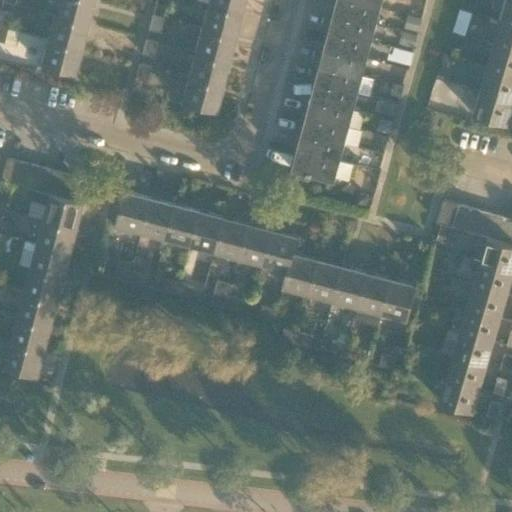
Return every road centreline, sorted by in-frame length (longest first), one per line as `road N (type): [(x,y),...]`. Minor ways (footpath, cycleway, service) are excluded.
road 1 (residential): [(0,109),(219,166),(243,157),(285,0)]
road 2 (tertiary): [(164,491),(358,511)]
road 3 (tertiary): [(0,471),(164,491)]
